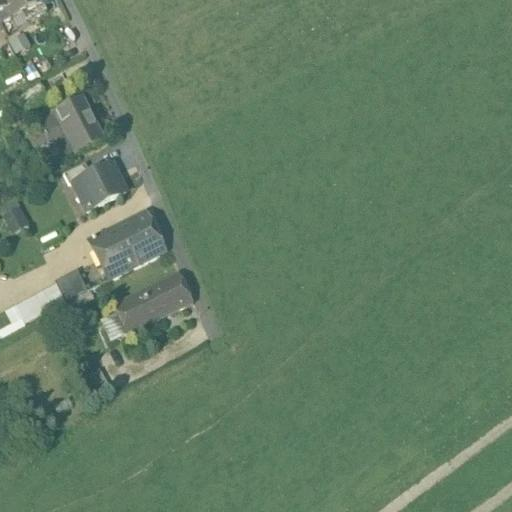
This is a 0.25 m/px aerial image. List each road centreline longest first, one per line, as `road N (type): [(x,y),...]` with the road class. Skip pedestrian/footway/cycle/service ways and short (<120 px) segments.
road 1 (residential): [(217,332),(63,0)]
road 2 (track): [(395,511),(511,425)]
